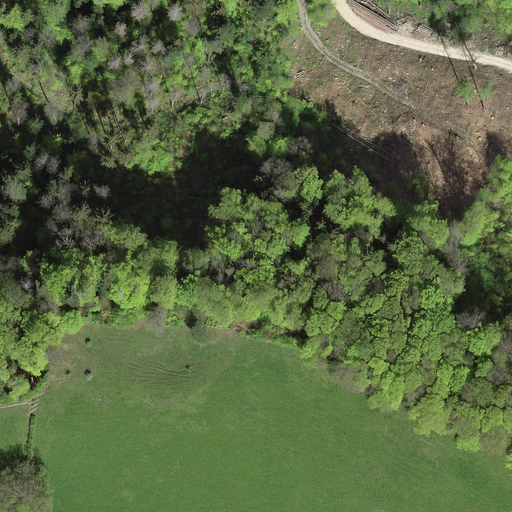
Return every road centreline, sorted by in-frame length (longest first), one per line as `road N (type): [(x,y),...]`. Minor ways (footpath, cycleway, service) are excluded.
road 1 (track): [(301,0),(315,38),(335,60),(511,160)]
road 2 (track): [(0,67),(91,115),(111,117),(166,114),(234,85)]
road 3 (track): [(339,0),(384,36),(511,66)]
